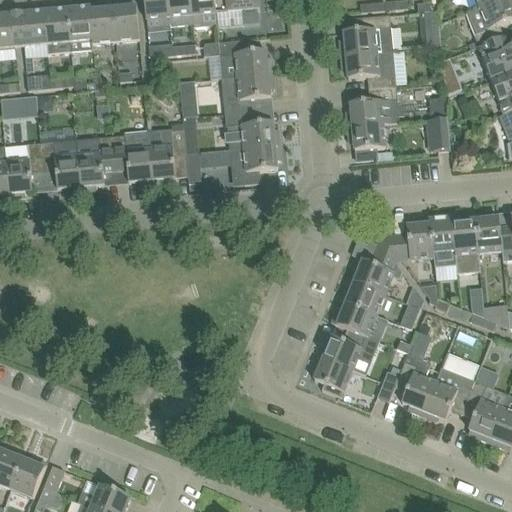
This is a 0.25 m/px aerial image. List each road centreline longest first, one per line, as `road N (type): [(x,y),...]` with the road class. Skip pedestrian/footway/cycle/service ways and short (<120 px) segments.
road 1 (residential): [(511,491),(277,397),(264,380),(319,198)]
road 2 (residential): [(0,228),(319,198)]
road 3 (residential): [(165,511),(173,492),(165,465),(0,399)]
road 4 (residential): [(319,198),(310,0)]
road 5 (residential): [(319,198),(511,183)]
